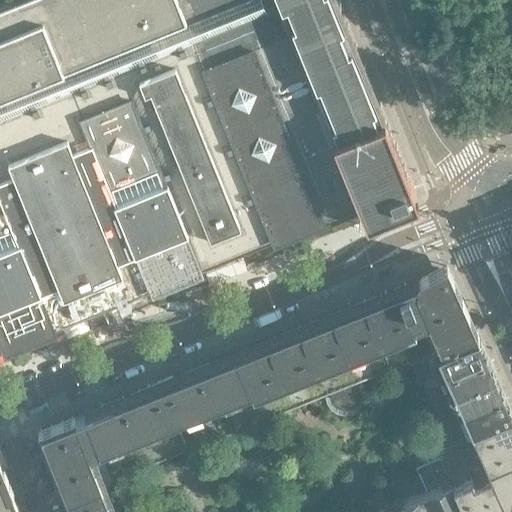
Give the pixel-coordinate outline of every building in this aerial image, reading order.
[(413,188),(339,6),(333,8),(329,0),(0,0),(0,346),(6,344),(5,341),(50,323),(52,326),(152,284),(151,282),(197,263),(198,266),(275,235),(274,232),(320,213),(320,215),(358,200),(366,219),(401,205),(401,204),(414,198),(410,189),(413,188)] [(396,332),(423,321),(436,350),(477,334),(477,332),(450,271),(450,270),(446,261),(422,273),(420,275),(418,277),(416,279),(415,282),(415,285),(413,285),(413,286),(407,289),(406,288),(398,291),(398,292),(399,293),(385,300),(380,291),(379,292),(380,294),(267,339),(292,401),(326,388),(324,383),(338,377),(340,382),(338,383),(339,385),(341,386),(342,387),(344,388),(346,389),(348,389),(351,390),(353,390),(355,389),(357,389),(359,388),(361,386),(362,385),(364,382),(365,380),(366,379),(367,377),(367,376),(367,374),(367,372),(406,356),(396,332)] [(486,353),(478,334),(477,334),(436,350),(435,351),(444,372),(486,353)] [(292,401),(267,339),(173,376),(172,374),(159,380),(185,444),(187,443),(177,419),(188,415),(198,439),(292,401)] [(453,391),(495,372),(486,353),(444,372),(453,391)] [(461,410),(503,391),(495,372),(453,391),(434,399),(443,418),(461,410)] [(118,511),(105,476),(185,444),(159,380),(145,385),(146,387),(86,411),(85,409),(83,410),(84,412),(75,416),(74,414),(37,428),(38,431),(70,511),(118,511)] [(511,410),(507,401),(503,391),(461,410),(470,429),(511,410)] [(511,411),(511,410),(470,429),(435,444),(439,454),(464,511),(504,511),(509,510),(508,505),(509,498),(509,493),(510,491),(511,484),(511,479),(511,411)] [(464,511),(439,454),(415,464),(426,489),(394,504),(398,511),(464,511)] [(0,511),(19,511),(11,491),(7,492),(0,475),(0,468),(1,468),(1,466),(0,466),(0,511)]
